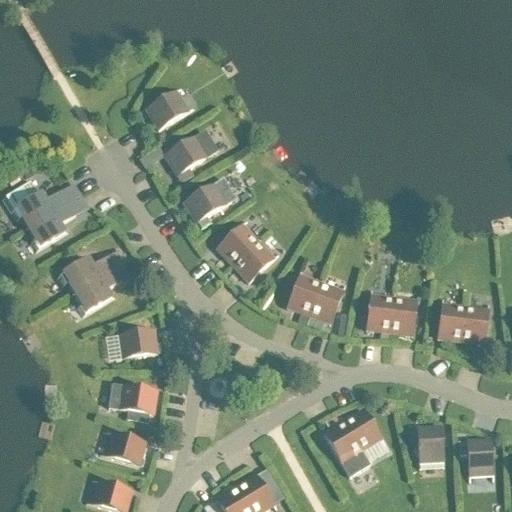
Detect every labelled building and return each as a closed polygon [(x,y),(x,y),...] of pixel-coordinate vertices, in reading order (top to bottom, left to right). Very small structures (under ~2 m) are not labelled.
[(175,97),(145,115),(157,136),(188,118),(175,97)] [(204,137),(164,162),(176,182),(188,175),(217,158),(204,137)] [(193,181),(188,175),(176,182),(180,189),(193,181)] [(213,190),(182,208),(195,229),(225,211),(213,190)] [(38,199),(9,216),(15,226),(20,222),(27,234),(73,206),(66,194),(60,198),(60,197),(44,207),(38,199)] [(34,245),(29,248),(34,257),(64,240),(58,231),(75,221),(80,217),(73,206),(27,234),(34,245)] [(241,231),(216,255),(231,272),(257,248),(241,231)] [(257,248),(231,272),(247,289),(273,265),(257,248)] [(86,264),(57,282),(62,291),(67,288),(74,299),(95,286),(120,271),(113,259),(107,263),(91,273),(86,264)] [(121,286),(127,282),(120,271),(95,286),(74,299),(81,310),(76,313),(82,322),(110,305),(105,296),(121,286)] [(298,281),(286,314),(308,322),(320,289),(298,281)] [(320,289),(308,322),(330,330),(342,297),(320,289)] [(369,301),(365,336),(388,339),(393,304),(369,301)] [(393,304),(388,339),(411,342),(416,307),(393,304)] [(441,310),(436,345),(460,348),(464,313),(441,310)] [(464,313),(460,348),(483,351),(487,316),(464,313)] [(153,336),(118,341),(121,365),(156,360),(153,336)] [(121,392),(117,415),(152,421),(156,397),(121,392)] [(342,427),(360,457),(380,445),(362,415),(342,427)] [(342,427),(322,439),(340,470),(360,457),(342,427)] [(440,432),(416,434),(418,469),(442,467),(440,432)] [(417,447),(416,436),(408,436),(408,448),(417,447)] [(111,439),(104,462),(138,472),(145,449),(111,439)] [(490,445),(466,447),(468,482),(492,480),(490,445)] [(235,493),(246,511),(271,511),(273,511),(254,481),(235,493)] [(97,487),(91,510),(96,511),(126,511),(131,497),(97,487)] [(246,511),(235,493),(215,505),(218,511),(246,511)]
